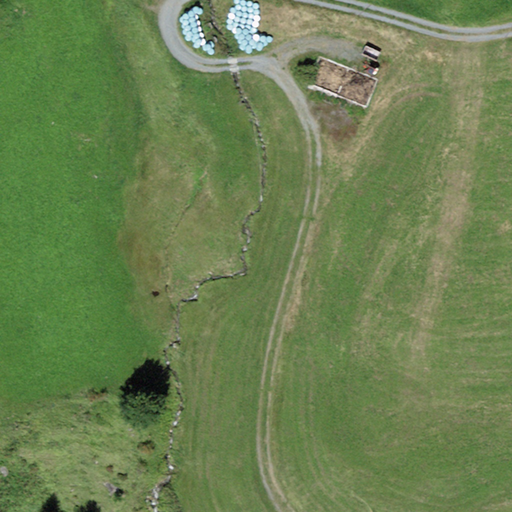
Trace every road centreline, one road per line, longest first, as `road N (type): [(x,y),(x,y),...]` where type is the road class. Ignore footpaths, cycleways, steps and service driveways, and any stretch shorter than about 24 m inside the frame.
road 1 (track): [(175,0),(167,30),(181,51),(219,63),(267,64),(283,75),(308,123),(311,200),(270,347),(262,428),(265,473),(284,511)]
road 2 (track): [(511,26),(445,29),(335,0)]
